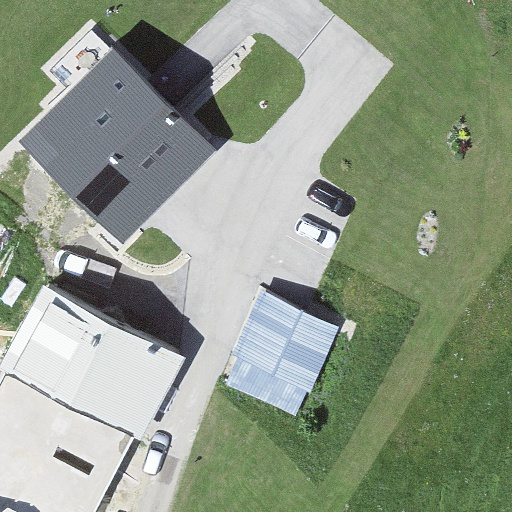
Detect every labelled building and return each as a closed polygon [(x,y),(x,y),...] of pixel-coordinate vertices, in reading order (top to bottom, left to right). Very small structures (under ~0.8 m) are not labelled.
[(125,226),(218,143),(159,82),(133,107),(112,86),(51,147),(125,226)] [(71,401),(140,437),(181,357),(126,325),(126,318),(123,313),(116,312),(109,315),(54,286),(10,366),(71,401)] [(316,389),(346,331),(279,298),(248,357),(316,389)] [(0,511),(1,511),(11,511),(71,401),(10,366),(0,386),(0,511)] [(97,511),(140,437),(71,401),(11,511),(97,511)]
